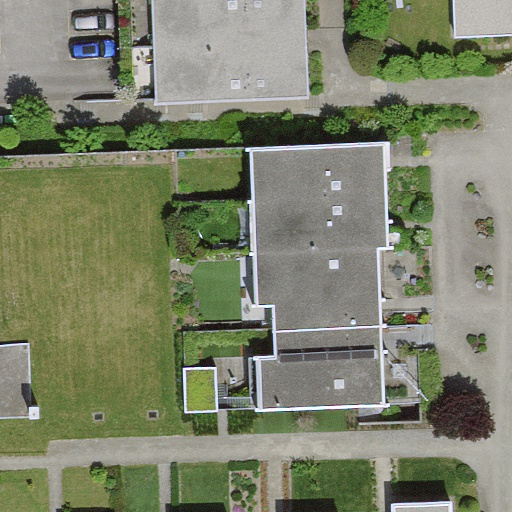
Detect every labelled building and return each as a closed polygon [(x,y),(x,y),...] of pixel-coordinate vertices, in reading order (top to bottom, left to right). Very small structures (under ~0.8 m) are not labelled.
[(300,0),(151,0),(158,113),(306,105),(300,0)] [(511,0),(456,0),(456,19),(511,18),(511,0)] [(386,154),(254,158),(255,212),(388,209),(386,154)] [(388,209),(255,212),(256,267),(380,263),(389,263),(388,209)] [(380,263),(256,267),(258,313),(280,313),(280,340),(382,337),(380,263)] [(382,337),(280,340),(281,368),(258,368),(260,414),(384,411),(382,337)]
